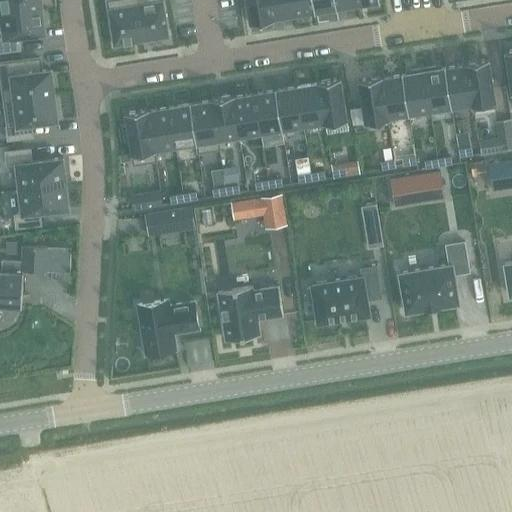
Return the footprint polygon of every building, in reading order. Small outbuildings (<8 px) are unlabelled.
[(0,0),(0,12),(42,8),(40,0),(0,0)] [(141,41),(133,0),(106,0),(114,45),(141,41)] [(133,0),(141,41),(168,37),(162,0),(133,0)] [(268,0),(245,0),(250,23),(272,20),(268,0)] [(290,0),(268,0),(272,20),(273,20),(273,18),(293,15),(290,0)] [(312,0),(290,0),(293,15),(314,11),(312,0)] [(334,0),(312,0),(314,11),(336,8),(334,0)] [(356,0),(334,0),(336,8),(357,5),(356,0)] [(0,15),(3,38),(0,38),(0,51),(19,49),(18,37),(45,34),(42,8),(0,13),(0,15)] [(511,47),(503,49),(511,94),(511,93),(511,47)] [(21,59),(0,62),(0,79),(3,101),(54,95),(51,69),(41,70),(39,57),(21,59)] [(495,106),(497,106),(487,59),(481,60),(465,62),(473,110),(495,106)] [(451,107),(471,103),(472,110),(473,110),(465,62),(464,62),(465,64),(444,67),(451,107)] [(429,110),(451,107),(444,67),(436,69),(435,66),(423,68),(429,110)] [(408,114),(429,110),(423,68),(410,70),(410,73),(402,74),(408,114)] [(388,117),(408,114),(402,74),(381,77),(381,76),(380,76),(387,119),(388,119),(388,117)] [(362,106),(349,108),(352,124),(365,122),(387,119),(380,76),(358,80),(362,106)] [(324,124),(346,120),(340,77),(317,81),(324,124)] [(303,125),(323,122),(323,124),(324,124),(317,81),(316,81),(317,83),(296,86),(303,125)] [(281,129),(303,125),(296,86),(275,89),(281,129)] [(260,132),(281,129),(275,89),(254,93),(260,132)] [(233,95),(232,95),(239,136),(260,132),(254,93),(233,96),(233,95)] [(54,95),(3,101),(7,139),(27,137),(32,136),(30,124),(57,121),(54,95)] [(219,149),(220,149),(218,139),(239,136),(232,95),(211,98),(219,149)] [(198,152),(219,149),(211,98),(210,98),(210,100),(190,103),(198,152)] [(190,103),(168,107),(175,146),(195,143),(197,152),(198,152),(190,103)] [(168,107),(148,110),(148,108),(147,108),(155,161),(156,161),(154,149),(175,146),(168,107)] [(125,112),(127,126),(123,126),(125,140),(129,140),(133,164),(155,161),(147,108),(125,112)] [(500,136),(479,139),(480,152),(511,147),(511,129),(510,116),(497,118),(500,136)] [(470,147),(458,149),(459,157),(471,155),(470,147)] [(29,149),(5,152),(6,164),(15,163),(18,189),(66,183),(63,157),(30,161),(29,149)] [(403,166),(416,163),(415,156),(402,158),(403,166)] [(438,166),(452,164),(450,156),(437,158),(438,166)] [(425,168),(438,166),(437,158),(424,160),(425,168)] [(382,169),(395,167),(393,159),(380,161),(382,169)] [(511,160),(488,164),(491,189),(511,185),(511,160)] [(333,177),(346,175),(345,167),(332,169),(333,177)] [(222,168),(209,170),(212,188),(225,186),(222,168)] [(311,180),(324,178),(323,170),(310,173),(311,180)] [(439,172),(415,176),(419,203),(444,199),(439,172)] [(310,173),(297,175),(298,182),(311,180),(310,173)] [(269,187),(282,185),(280,177),(267,180),(269,187)] [(267,180),(255,182),(256,189),(269,187),(267,180)] [(21,214),(14,215),(16,227),(40,224),(39,212),(69,209),(66,183),(18,189),(21,214)] [(239,192),(238,184),(225,186),(226,194),(239,192)] [(225,186),(212,188),(213,196),(226,194),(225,186)] [(160,189),(131,193),(134,209),(137,209),(149,207),(162,205),(161,197),(160,189)] [(184,201),(197,199),(195,191),(182,193),(184,201)] [(182,193),(169,195),(171,203),(184,201),(182,193)] [(263,214),(266,228),(286,224),(281,194),(261,198),(263,214)] [(376,203),(362,205),(363,215),(377,213),(376,203)] [(179,210),(182,228),(194,226),(191,208),(179,210)] [(148,234),(160,232),(157,214),(145,216),(148,234)] [(380,229),(366,232),(368,246),(382,244),(380,229)] [(448,263),(398,272),(405,312),(424,308),(424,309),(428,309),(428,308),(436,306),(436,307),(440,307),(440,306),(454,303),(458,303),(454,275),(470,272),(464,240),(444,244),(448,263)] [(0,271),(0,309),(5,310),(5,305),(21,306),(23,270),(46,271),(47,246),(22,245),(22,261),(1,260),(1,272),(0,271)] [(312,287),(307,288),(309,302),(315,302),(318,322),(364,314),(369,313),(367,300),(381,298),(376,266),(360,269),(361,275),(312,283),(312,287)] [(252,286),(217,291),(225,341),(259,335),(257,319),(283,315),(278,286),(252,290),(252,286)] [(168,299),(137,305),(145,354),(176,349),(173,333),(182,331),(198,328),(195,308),(194,301),(169,305),(168,299)]
